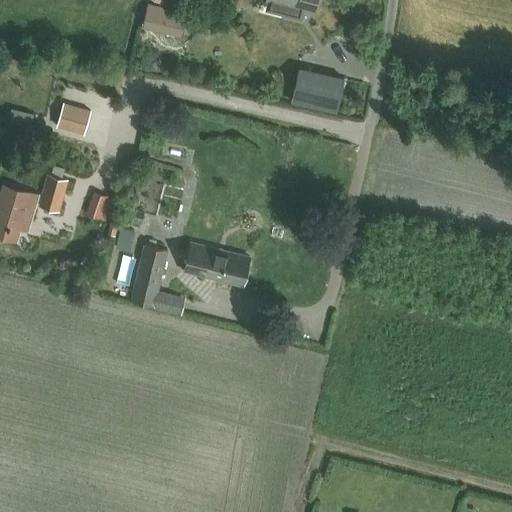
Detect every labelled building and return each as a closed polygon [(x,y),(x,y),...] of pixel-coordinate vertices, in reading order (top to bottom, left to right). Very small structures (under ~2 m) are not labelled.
[(265,0),(284,5),(282,13),(301,18),(303,9),(313,11),(315,0),(265,0)] [(180,35),(185,13),(147,3),(142,26),(180,35)] [(299,67),(292,101),(336,111),(344,77),(299,67)] [(63,101),(56,125),(84,133),(91,109),(63,101)] [(59,211),(68,179),(47,173),(38,205),(59,211)] [(19,223),(27,225),(37,193),(3,183),(0,194),(0,234),(14,239),(19,223)] [(86,213),(105,219),(112,197),(93,191),(86,213)] [(107,234),(116,237),(120,222),(111,220),(107,234)] [(103,289),(110,291),(110,295),(130,300),(143,246),(116,239),(103,289)] [(184,270),(243,284),(250,256),(191,241),(184,270)] [(131,299),(153,304),(167,248),(145,243),(131,299)]
